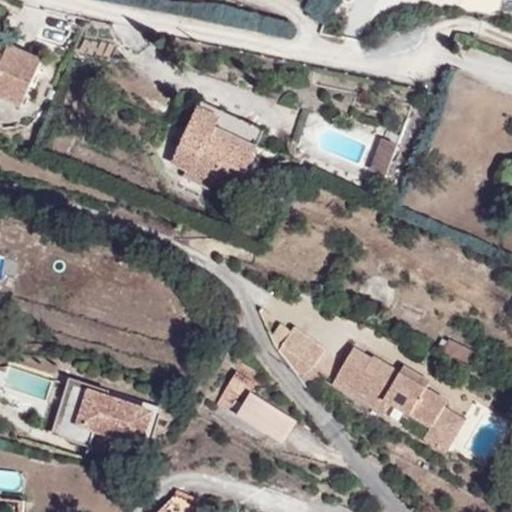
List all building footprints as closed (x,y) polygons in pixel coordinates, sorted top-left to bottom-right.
[(0,94),(23,105),(42,58),(8,44),(3,55),(0,53),(0,94)] [(255,156),(265,131),(197,103),(193,112),(218,122),(212,140),(255,156)] [(212,140),(218,122),(193,112),(172,166),(240,194),(255,156),(212,140)] [(383,139),(371,169),(386,176),(399,146),(383,139)] [(282,349),(296,329),(286,323),(276,336),(282,349)] [(282,349),(305,376),(316,369),(330,348),(299,325),(296,329),(282,349)] [(400,367),(356,342),(333,380),(388,412),(391,405),(432,428),(446,404),(451,396),(432,385),(400,367)] [(468,366),(476,349),(464,343),(455,361),(468,366)] [(485,373),(492,357),(476,349),(468,366),(485,373)] [(436,377),(404,359),(400,367),(432,385),(436,377)] [(316,369),(305,376),(312,386),(323,378),(316,369)] [(52,435),(60,437),(76,387),(109,397),(111,390),(71,377),(52,435)] [(136,442),(147,409),(109,397),(76,387),(60,437),(83,445),(85,440),(92,442),(96,429),(136,442)] [(296,422),(250,393),(236,415),(282,444),(296,422)] [(446,452),(466,416),(446,404),(432,428),(425,440),(446,452)] [(147,409),(136,442),(143,444),(153,412),(147,409)]
